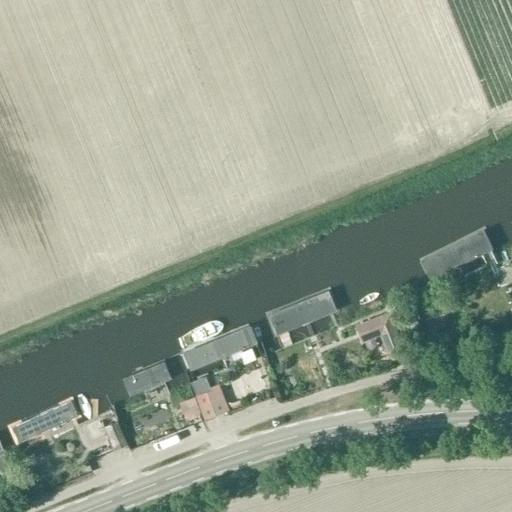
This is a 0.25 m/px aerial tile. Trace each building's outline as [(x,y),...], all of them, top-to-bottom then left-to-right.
[(419,291),(498,253),(483,221),(403,259),(419,291)] [(490,266),(496,286),(511,281),(511,259),(490,266)] [(269,351),(347,320),(331,279),(253,310),(269,351)] [(182,383),(269,351),(253,310),(167,344),(182,383)] [(381,333),(392,360),(405,355),(389,314),(357,327),(362,341),(381,333)] [(117,408),(182,383),(167,344),(102,369),(117,408)] [(194,395),(177,401),(185,421),(201,415),(203,420),(228,411),(221,391),(223,391),(220,382),(208,387),(205,378),(190,383),(194,395)] [(17,450),(84,420),(70,389),(3,420),(17,450)] [(108,435),(105,428),(101,418),(86,424),(93,442),(108,435)] [(0,456),(17,450),(3,420),(0,420),(0,456)] [(114,451),(125,446),(116,424),(105,428),(108,435),(114,451)] [(113,466),(108,449),(77,458),(82,475),(113,466)]
